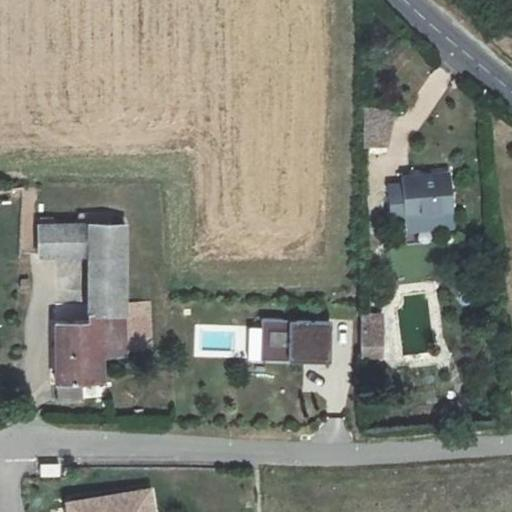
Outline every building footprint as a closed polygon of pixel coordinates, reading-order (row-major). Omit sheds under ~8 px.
[(353,96),(355,136),(379,135),(378,95),(353,96)] [(381,174),(384,209),(399,209),(399,204),(443,200),(441,162),(394,166),(395,173),(381,174)] [(55,323),(55,400),(82,400),(81,385),(101,385),(102,354),(152,354),(152,303),(128,303),(128,224),(114,225),(114,213),(80,213),(80,226),(41,226),(40,256),(89,255),(89,323),(55,323)] [(359,299),(361,344),(383,344),(380,298),(359,299)] [(330,363),(330,321),(258,321),(258,363),(330,363)] [(155,511),(152,490),(68,504),(69,511),(155,511)]
